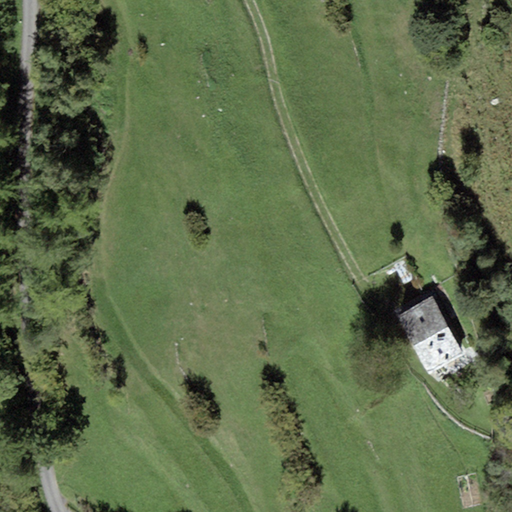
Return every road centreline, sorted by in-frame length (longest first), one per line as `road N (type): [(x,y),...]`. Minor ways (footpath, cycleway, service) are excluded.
road 1 (unclassified): [(61,511),(45,468),(28,344),(32,0)]
road 2 (track): [(257,0),(273,34),(282,98),(338,243),(376,302)]
